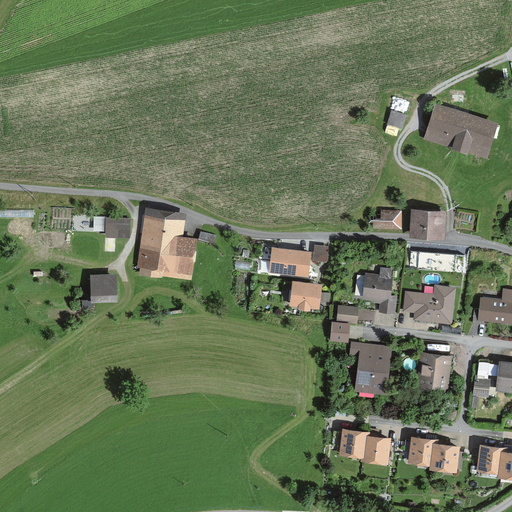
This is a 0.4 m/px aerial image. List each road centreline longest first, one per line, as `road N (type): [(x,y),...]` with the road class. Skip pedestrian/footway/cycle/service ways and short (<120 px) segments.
road 1 (residential): [(107,193),(149,198),(261,235),(450,239),(511,251)]
road 2 (track): [(450,239),(443,185),(405,164),(396,149),(436,91),(511,56)]
